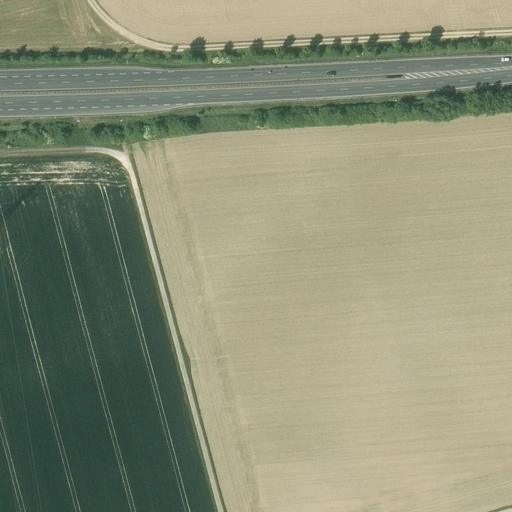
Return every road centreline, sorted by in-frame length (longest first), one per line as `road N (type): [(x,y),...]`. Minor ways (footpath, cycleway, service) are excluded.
road 1 (trunk): [(0,102),(403,85),(511,72)]
road 2 (trunk): [(511,66),(0,83)]
road 3 (track): [(0,153),(109,152),(128,166),(221,511)]
road 4 (track): [(88,0),(115,27),(160,50),(511,35)]
